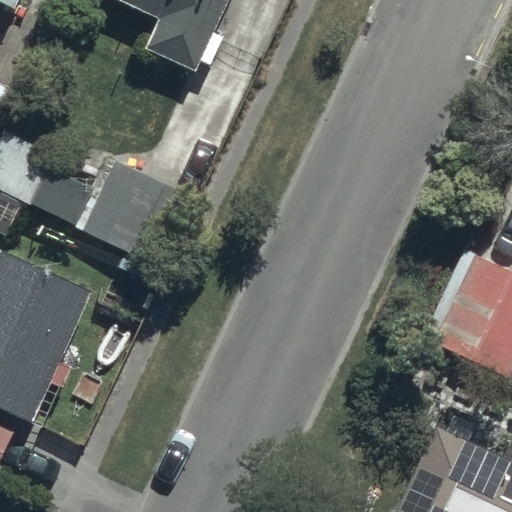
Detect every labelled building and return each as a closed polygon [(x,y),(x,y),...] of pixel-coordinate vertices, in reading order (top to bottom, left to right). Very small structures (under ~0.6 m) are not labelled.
[(0,0),(0,15),(15,21),(24,0),(0,0)] [(95,0),(159,31),(146,58),(195,81),(201,69),(208,73),(222,43),(215,40),(233,0),(95,0)] [(2,138),(0,141),(0,202),(157,278),(193,204),(112,165),(95,200),(50,179),(57,165),(2,138)] [(474,260),(464,255),(419,351),(507,393),(511,382),(511,252),(484,239),(474,260)] [(0,258),(0,422),(29,437),(52,391),(62,396),(72,376),(60,370),(93,304),(0,258)] [(511,511),(511,469),(437,434),(399,511),(511,511)] [(0,458),(8,442),(0,437),(0,458)]
